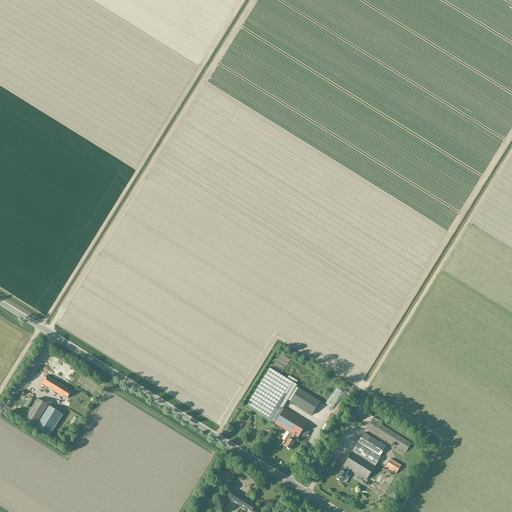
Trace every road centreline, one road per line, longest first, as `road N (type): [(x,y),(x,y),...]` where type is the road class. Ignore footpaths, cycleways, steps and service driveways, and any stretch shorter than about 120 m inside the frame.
road 1 (unclassified): [(338,511),(0,302)]
road 2 (track): [(511,136),(353,390),(338,397)]
